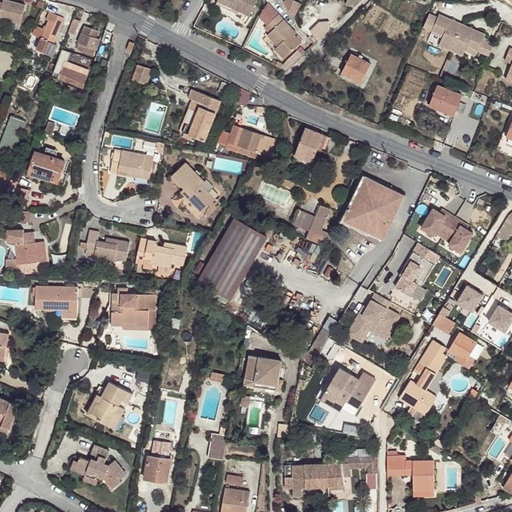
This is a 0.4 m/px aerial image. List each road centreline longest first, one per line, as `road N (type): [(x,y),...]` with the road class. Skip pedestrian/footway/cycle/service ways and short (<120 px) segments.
road 1 (tertiary): [(80,0),(304,108),(511,192)]
road 2 (unknown): [(427,158),(399,216),(345,291)]
